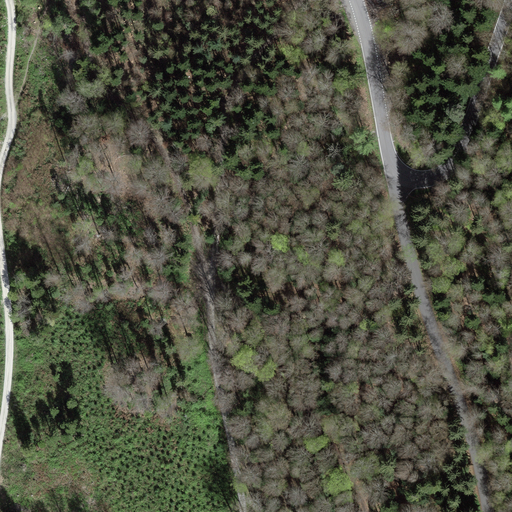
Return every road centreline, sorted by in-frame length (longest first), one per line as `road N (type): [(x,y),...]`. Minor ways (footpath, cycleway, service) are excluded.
road 1 (track): [(239,511),(201,305),(220,143),(241,75),(302,0)]
road 2 (tertiary): [(393,181),(426,315),(473,434),(489,511)]
road 3 (tertiary): [(393,181),(445,170),(462,148),(511,0)]
road 4 (track): [(0,244),(9,329),(0,429)]
road 5 (tertiary): [(355,0),(393,181)]
road 6 (track): [(8,0),(13,122),(0,164)]
